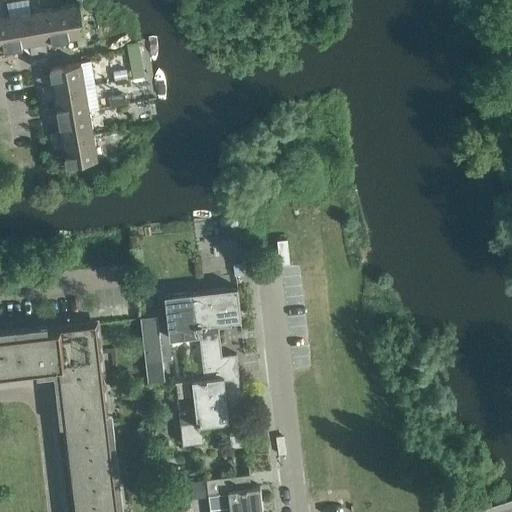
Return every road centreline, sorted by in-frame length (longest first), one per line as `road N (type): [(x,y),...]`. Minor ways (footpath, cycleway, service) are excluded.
road 1 (residential): [(293,511),(268,284)]
road 2 (residential): [(0,399),(39,399),(54,511)]
